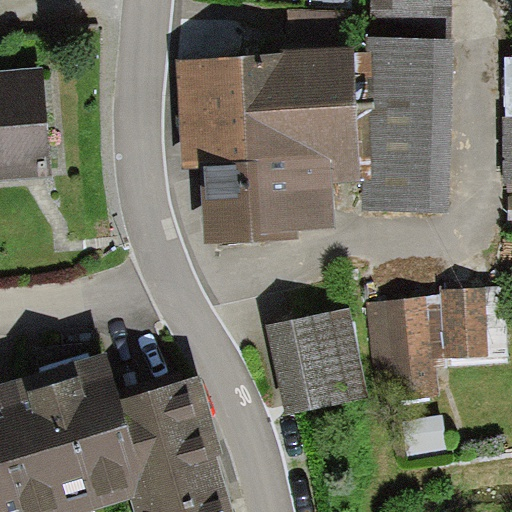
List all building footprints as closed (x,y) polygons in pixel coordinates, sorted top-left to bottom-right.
[(372,0),(372,21),(454,21),(453,0),(372,0)] [(458,40),(370,36),(371,56),(356,55),(364,182),(361,215),(447,217),(458,40)] [(188,172),(205,171),(209,241),(299,236),(299,228),(333,226),(330,177),(358,175),(351,52),(181,62),(188,172)] [(511,56),(503,57),(503,188),(511,188),(511,56)] [(43,68),(0,71),(0,177),(51,174),(43,68)] [(438,297),(369,306),(380,403),(438,396),(437,359),(509,357),(508,287),(438,289),(438,297)] [(352,309),(263,328),(283,417),(372,397),(352,309)] [(0,511),(93,511),(131,501),(146,472),(124,400),(109,352),(75,361),(80,377),(28,390),(22,376),(0,383),(0,511)] [(134,511),(232,511),(215,454),(222,452),(200,378),(124,400),(146,472),(131,501),(134,511)]
